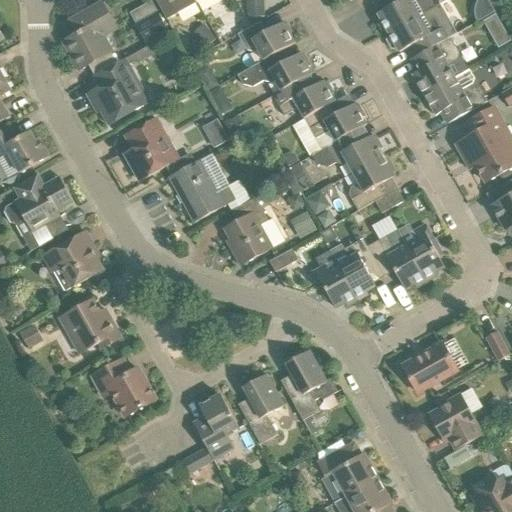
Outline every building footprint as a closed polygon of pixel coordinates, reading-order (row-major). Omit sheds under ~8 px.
[(156,0),(168,21),(197,5),(194,0),(156,0)] [(267,18),(264,0),(253,0),(246,1),(249,20),(267,18)] [(431,11),(441,5),(438,0),(404,0),(379,15),(381,18),(377,24),(382,33),(389,32),(390,34),(431,11)] [(119,32),(113,21),(103,4),(82,15),(89,28),(64,42),(73,58),(71,59),(77,70),(79,69),(80,71),(115,53),(107,38),(119,32)] [(452,23),(441,5),(431,11),(390,34),(391,36),(387,42),(392,50),(398,49),(401,53),(413,46),(419,57),(451,38),(451,39),(459,34),(452,23)] [(234,33),(243,21),(234,13),(225,25),(234,33)] [(511,42),(511,41),(496,14),(484,21),(499,49),(511,42)] [(147,42),(168,31),(159,15),(139,26),(147,42)] [(264,62),(279,54),(296,44),(292,37),(294,36),(288,25),(286,27),(284,23),(267,33),(261,23),(240,36),(248,51),(255,53),(258,51),(264,62)] [(217,40),(205,25),(194,34),(206,49),(217,40)] [(461,56),(451,39),(451,38),(419,57),(412,60),(419,72),(413,75),(425,96),(464,73),(458,61),(459,60),(461,56)] [(282,92),(302,81),(313,75),(309,68),(311,66),(306,56),(303,57),(301,54),(284,64),(279,54),(264,62),(239,77),(244,86),(254,88),(265,82),(272,84),(276,82),(282,92)] [(205,63),(201,57),(192,63),(198,72),(204,69),(205,63)] [(110,126),(127,116),(152,103),(128,59),(95,77),(105,94),(95,99),(110,126)] [(0,123),(9,119),(0,103),(0,97),(12,91),(0,69),(0,123)] [(488,103),(479,86),(474,84),(476,78),(471,70),(464,73),(425,96),(437,116),(449,110),(456,121),(488,103)] [(305,120),(333,104),(336,103),(332,95),(335,94),(329,84),(327,85),(325,82),(308,91),(302,81),(282,92),(274,97),(286,117),(299,110),(305,120)] [(210,94),(216,105),(227,98),(221,87),(210,94)] [(511,109),(511,107),(511,89),(503,95),(511,109)] [(322,151),(350,135),(367,126),(363,118),(366,117),(360,107),(358,108),(356,105),(339,114),(333,104),(305,120),(317,140),(316,141),(322,151)] [(487,184),(511,169),(511,133),(496,106),(467,123),(475,135),(457,145),(468,163),(474,160),(487,184)] [(227,124),(231,131),(243,124),(239,117),(227,124)] [(130,162),(141,182),(167,168),(182,159),(158,119),(127,137),(139,158),(130,162)] [(215,121),(202,129),(213,147),(226,140),(215,121)] [(19,175),(32,168),(49,158),(40,141),(36,143),(31,134),(19,141),(11,127),(0,132),(0,160),(9,156),(19,175)] [(354,174),(385,157),(381,150),(383,149),(378,138),(375,140),(373,136),(357,147),(350,135),(322,151),(312,157),(318,166),(328,169),(337,165),(344,166),(348,164),(354,174)] [(290,154),(287,154),(283,156),(289,167),(300,162),(297,156),(290,154)] [(196,224),(244,197),(237,184),(231,188),(213,155),(187,169),(172,177),(171,178),(196,224)] [(379,187),(396,177),(394,174),(397,172),(391,162),(388,163),(385,157),(354,174),(360,185),(352,190),(351,197),(359,212),(376,203),(385,198),(379,187)] [(172,177),(187,169),(182,159),(167,168),(172,177)] [(302,176),(304,169),(301,163),(291,169),(296,179),(302,176)] [(48,192),(38,175),(14,189),(20,199),(15,202),(16,203),(7,208),(6,213),(12,224),(17,226),(26,242),(64,221),(62,217),(59,212),(75,203),(64,183),(48,192)] [(511,180),(500,188),(507,199),(493,207),(506,231),(511,227),(511,180)] [(405,202),(399,191),(385,199),(385,198),(376,203),(383,215),(405,202)] [(306,205),(300,194),(288,200),(294,211),(306,205)] [(307,199),(315,213),(324,208),(316,194),(307,199)] [(233,250),(242,267),(275,248),(262,226),(270,222),(257,199),(233,212),(238,223),(228,229),(239,247),(233,250)] [(338,222),(330,210),(317,218),(325,230),(338,222)] [(301,240),(318,231),(308,211),(291,221),(301,240)] [(438,245),(426,225),(426,224),(402,237),(428,283),(438,277),(436,274),(446,268),(434,247),(438,245)] [(428,283),(402,237),(399,232),(389,238),(388,237),(368,248),(377,263),(385,278),(396,272),(406,291),(416,285),(417,288),(428,283)] [(73,289),(86,281),(104,271),(93,253),(97,251),(87,233),(43,258),(52,274),(61,269),(73,289)] [(359,243),(364,240),(361,234),(356,236),(359,243)] [(377,263),(368,248),(364,240),(346,251),(349,257),(338,264),(359,301),(369,296),(367,293),(377,287),(366,269),(377,263)] [(0,268),(8,264),(9,264),(0,250),(0,249),(0,268)] [(277,273),(294,263),(300,260),(293,249),(270,262),(277,273)] [(348,307),(359,301),(338,264),(326,270),(325,267),(312,273),(322,290),(325,288),(337,309),(346,304),(348,307)] [(102,314),(101,313),(94,301),(59,320),(81,357),(100,346),(102,350),(122,339),(111,319),(105,323),(101,315),(102,314)] [(30,350),(37,346),(33,339),(40,335),(35,326),(21,334),(30,350)] [(487,339),(499,362),(511,356),(499,332),(487,339)] [(404,367),(418,394),(459,371),(444,345),(404,367)] [(282,382),(304,422),(305,421),(313,417),(321,412),(316,402),(322,398),(324,401),(339,393),(332,379),(327,382),(310,352),(287,365),(293,376),(282,382)] [(119,411),(122,409),(127,417),(157,401),(139,370),(132,374),(124,361),(92,380),(103,400),(114,394),(117,399),(114,401),(119,411)] [(268,416),(285,407),(268,375),(244,388),(250,399),(239,405),(261,445),(279,435),(268,416)] [(229,438),(242,431),(222,396),(201,408),(207,418),(195,425),(208,449),(215,462),(236,450),(229,438)] [(457,451),(485,435),(463,397),(431,415),(446,442),(450,439),(457,451)] [(321,432),(313,417),(305,421),(312,436),(321,432)] [(356,443),(347,448),(343,441),(322,453),(325,459),(318,463),(327,479),(324,481),(336,504),(379,480),(365,455),(363,457),(356,443)] [(192,475),(215,462),(208,449),(184,462),(192,475)] [(453,455),(445,459),(451,469),(450,470),(459,465),(453,455)] [(307,482),(301,472),(290,477),(296,488),(307,482)] [(511,511),(511,478),(506,482),(506,480),(474,498),(482,511),(511,511)] [(340,511),(388,511),(386,508),(393,504),(379,480),(336,504),(340,511)]
